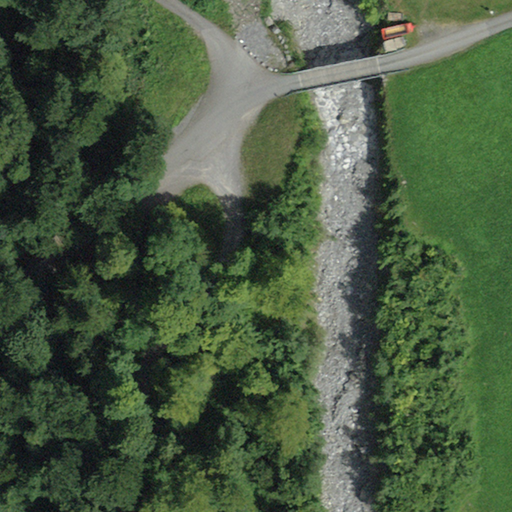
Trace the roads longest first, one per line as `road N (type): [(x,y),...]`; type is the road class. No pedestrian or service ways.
road 1 (unclassified): [(511,20),(253,95),(0,299)]
road 2 (track): [(229,113),(230,203),(195,299),(127,416),(113,511)]
road 3 (track): [(253,95),(165,0)]
